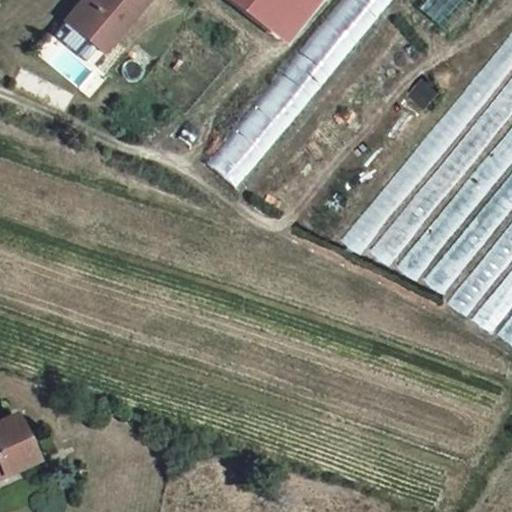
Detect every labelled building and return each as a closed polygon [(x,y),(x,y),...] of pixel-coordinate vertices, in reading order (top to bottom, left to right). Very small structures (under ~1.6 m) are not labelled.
[(84,0),(66,22),(74,30),(98,2),(95,0),(84,0)] [(74,30),(102,53),(147,0),(95,0),(98,2),(74,30)] [(338,0),(204,162),(236,189),(392,0),(338,0)] [(297,0),(229,0),(273,33),(297,0)] [(297,0),(273,33),(286,43),(317,0),(297,0)] [(418,0),(415,4),(449,33),(476,0),(418,0)] [(511,31),(343,239),(362,255),(511,70),(511,31)] [(511,81),(371,252),(389,267),(511,117),(511,81)] [(416,282),(511,165),(511,125),(397,266),(416,282)] [(443,294),(511,209),(511,173),(425,279),(443,294)] [(511,226),(449,302),(466,316),(511,261),(511,226)] [(511,272),(473,319),(491,334),(511,308),(511,272)] [(511,317),(499,334),(511,345),(511,317)] [(0,478),(37,464),(18,419),(0,425),(0,478)]
